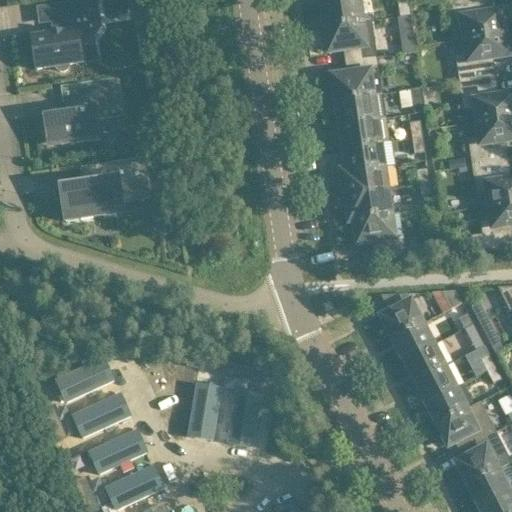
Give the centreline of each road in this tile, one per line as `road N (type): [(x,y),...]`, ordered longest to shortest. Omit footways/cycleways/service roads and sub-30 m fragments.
road 1 (residential): [(248,0),(287,259),(301,304)]
road 2 (residential): [(301,304),(251,313),(26,242)]
road 3 (residential): [(301,304),(387,477)]
